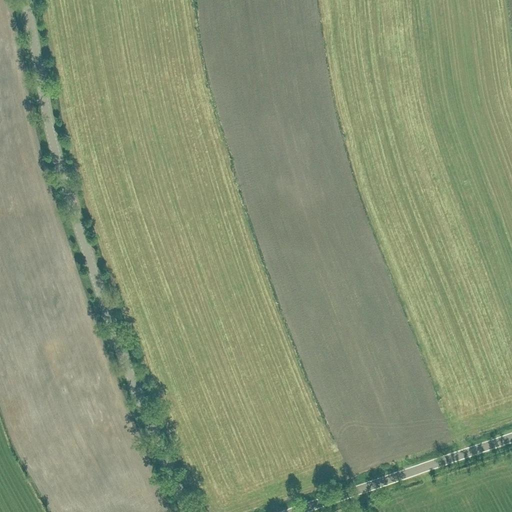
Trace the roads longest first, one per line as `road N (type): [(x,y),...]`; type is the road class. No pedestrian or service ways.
road 1 (tertiary): [(189,511),(73,211),(46,122),(25,0)]
road 2 (unclassified): [(511,436),(289,511)]
